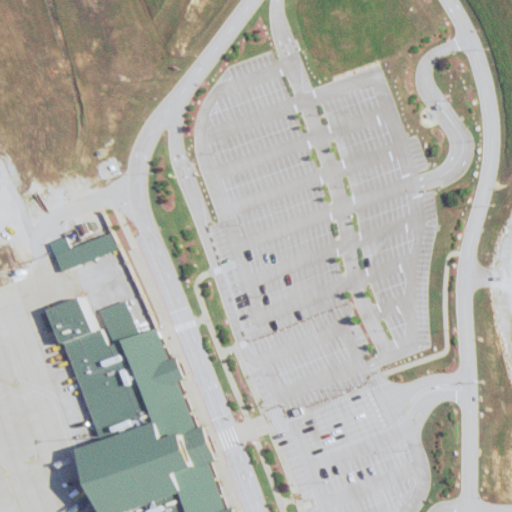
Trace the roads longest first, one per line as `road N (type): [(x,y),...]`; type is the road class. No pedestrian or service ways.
road 1 (residential): [(240,0),(172,94),(136,177),(143,233),(240,511)]
road 2 (residential): [(425,0),(470,119),(483,227),(464,511)]
